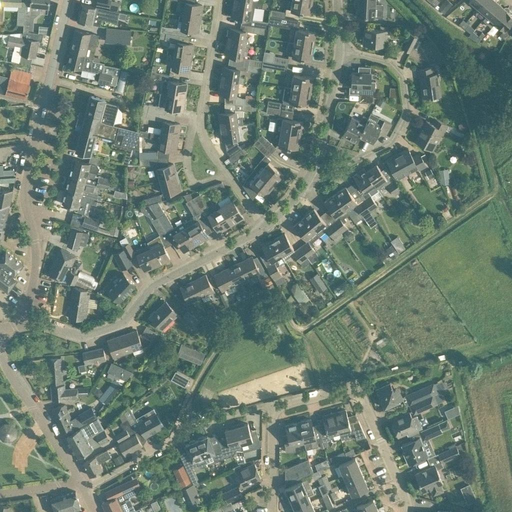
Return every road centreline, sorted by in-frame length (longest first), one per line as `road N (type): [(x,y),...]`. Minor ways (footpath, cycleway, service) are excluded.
road 1 (track): [(511,117),(489,136),(496,193),(300,328),(280,308),(224,340),(184,404),(179,436)]
road 2 (residential): [(24,316),(36,262),(25,184),(69,0)]
road 3 (residential): [(24,316),(82,336),(125,322),(150,287),(263,227)]
road 4 (residential): [(309,174),(391,142),(407,112),(402,77),(386,60),(334,50)]
road 5 (residential): [(83,489),(212,421),(265,405),(276,410)]
road 6 (residential): [(81,484),(0,353)]
road 7 (residential): [(406,511),(355,390)]
road 8 (residential): [(309,174),(329,121),(334,50)]
road 9 (residential): [(200,125),(220,0)]
